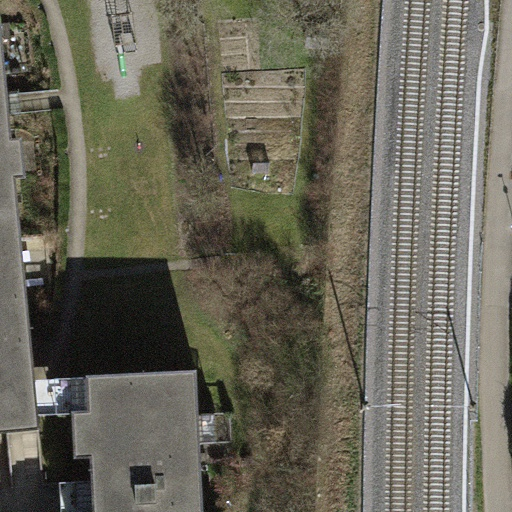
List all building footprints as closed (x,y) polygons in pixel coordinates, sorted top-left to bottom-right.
[(0,214),(20,213),(9,104),(0,12),(0,11),(0,214)] [(34,360),(20,213),(0,214),(0,433),(40,430),(39,416),(35,380),(34,360)] [(203,511),(201,444),(200,414),(198,371),(87,376),(87,378),(88,410),(73,411),(73,414),(75,458),(91,458),(92,481),(93,502),(93,511),(203,511)] [(39,416),(73,414),(73,411),(88,410),(87,378),(35,380),(39,416)] [(215,413),(200,414),(201,444),(216,442),(215,413)] [(93,511),(93,502),(92,481),(61,483),(62,511),(93,511)]
